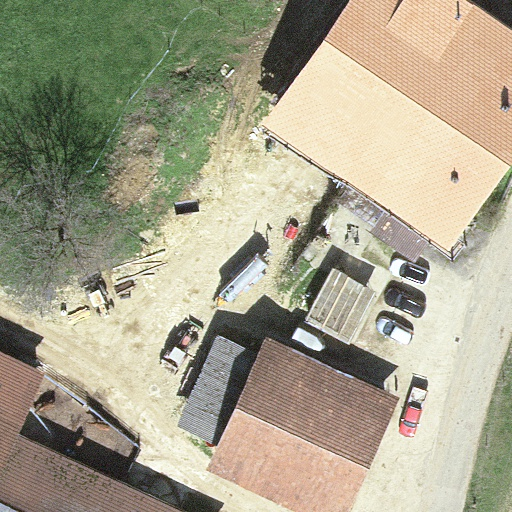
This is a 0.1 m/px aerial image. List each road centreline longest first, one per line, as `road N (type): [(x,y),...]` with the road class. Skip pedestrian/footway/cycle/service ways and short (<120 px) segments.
road 1 (track): [(0,319),(68,362),(257,511)]
road 2 (unclassified): [(441,511),(468,395),(511,270)]
